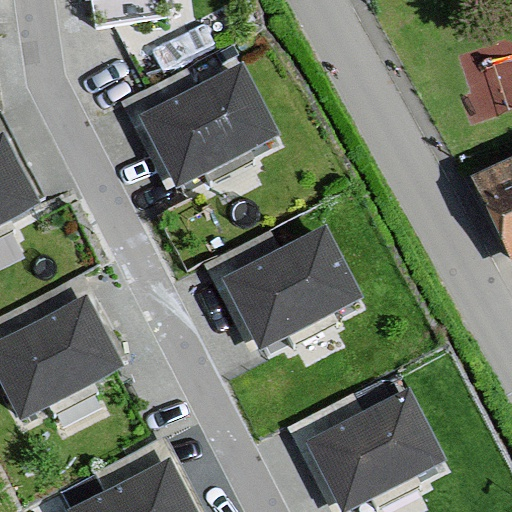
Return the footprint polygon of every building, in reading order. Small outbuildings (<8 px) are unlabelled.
[(169,19),(166,0),(90,0),(95,29),(169,19)] [(272,139),(241,77),(147,125),(179,187),(272,139)] [(0,225),(33,208),(0,145),(0,225)] [(511,182),(486,194),(511,253),(511,182)] [(356,301),(324,239),(230,287),(262,349),(356,301)] [(73,314),(59,289),(0,319),(0,375),(23,419),(116,371),(84,309),(73,314)] [(439,463),(407,402),(314,449),(346,511),(439,463)] [(188,511),(154,445),(94,475),(108,501),(87,511),(188,511)]
